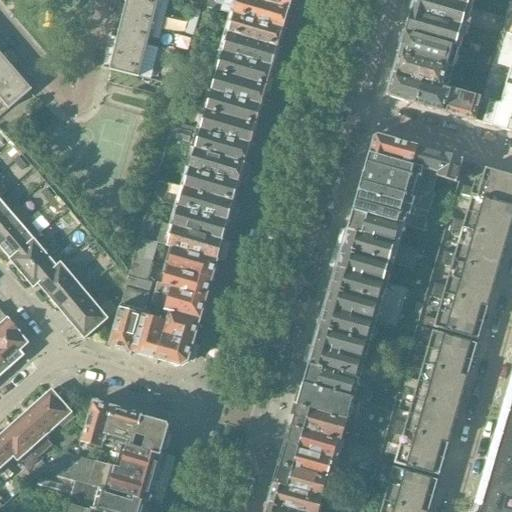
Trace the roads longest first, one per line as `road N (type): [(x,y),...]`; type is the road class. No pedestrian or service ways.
road 1 (tertiary): [(228,511),(346,110)]
road 2 (tertiary): [(330,0),(214,400)]
road 3 (residential): [(0,15),(58,88),(80,99),(105,0)]
road 4 (residential): [(511,308),(452,511)]
road 5 (residential): [(511,160),(346,110)]
road 6 (residential): [(70,352),(83,363),(214,400)]
